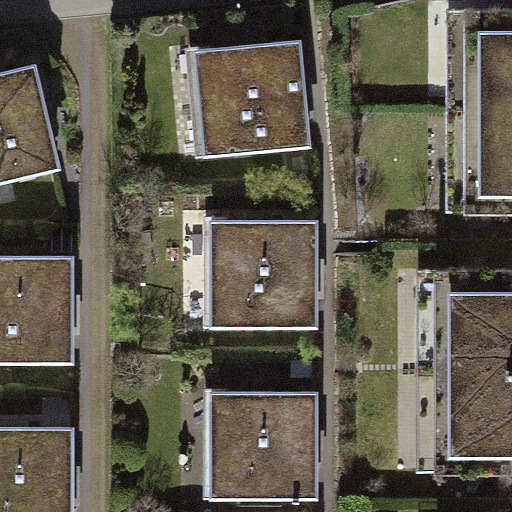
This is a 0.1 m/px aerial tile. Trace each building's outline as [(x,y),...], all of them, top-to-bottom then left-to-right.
[(511,18),(464,19),(464,98),(448,98),(448,117),(464,117),(464,198),(511,198),(511,18)] [(298,40),(198,49),(207,150),(307,141),(298,40)] [(33,65),(0,72),(0,176),(56,163),(33,65)] [(314,214),(214,213),(214,316),(313,317),(314,214)] [(71,255),(0,255),(0,355),(71,355),(71,255)] [(511,278),(435,278),(435,359),(418,358),(418,378),(435,378),(435,457),(511,457),(511,278)] [(315,391),(213,391),(213,492),(315,492),(315,391)] [(70,511),(71,426),(0,425),(0,511),(70,511)]
